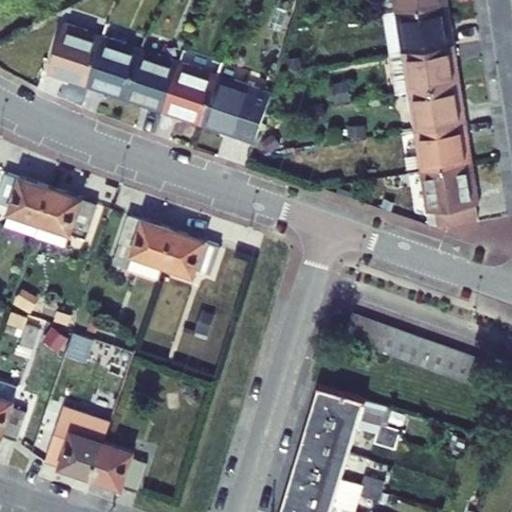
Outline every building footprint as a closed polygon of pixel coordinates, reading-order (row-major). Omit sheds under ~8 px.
[(381,0),(384,15),(444,6),(443,0),(381,0)] [(444,6),(448,29),(453,28),(449,5),(444,6)] [(384,15),(390,55),(455,44),(453,28),(448,29),(444,6),(384,15)] [(66,23),(49,73),(66,78),(67,74),(90,81),(104,40),(87,35),(89,30),(66,23)] [(89,30),(87,35),(104,40),(105,36),(89,30)] [(90,81),(88,86),(104,91),(105,86),(128,94),(142,53),(125,48),(127,43),(105,36),(104,40),(90,81)] [(127,43),(125,48),(142,53),(143,48),(127,43)] [(455,44),(390,55),(396,94),(409,92),(414,91),(456,85),(453,61),(458,61),(455,44)] [(142,53),(158,59),(159,54),(143,48),(142,53)] [(149,106),(164,112),(181,61),(159,54),(158,59),(142,53),(128,94),(150,102),(149,106)] [(181,61),(164,112),(180,117),(181,112),(204,120),(217,79),(201,73),(203,69),(181,61)] [(453,61),(456,85),(461,84),(458,61),(453,61)] [(203,69),(201,73),(217,79),(219,74),(203,69)] [(67,74),(66,78),(88,86),(90,81),(67,74)] [(219,74),(217,79),(234,84),(235,80),(219,74)] [(225,132),(255,143),(266,114),(274,93),(235,80),(234,84),(217,79),(204,120),(226,127),(225,132)] [(456,85),(460,108),(465,108),(461,84),(456,85)] [(414,91),(416,108),(411,109),(415,132),(468,124),(465,108),(460,108),(456,85),(414,91)] [(105,86),(104,91),(126,99),(128,94),(105,86)] [(128,94),(126,99),(149,106),(150,102),(128,94)] [(181,112),(180,117),(202,125),(204,120),(181,112)] [(204,120),(202,125),(225,132),(226,127),(204,120)] [(468,124),(415,132),(418,154),(424,154),(426,171),(469,164),(465,140),(470,140),(468,124)] [(465,140),(469,164),(474,163),(470,140),(465,140)] [(469,164),(472,187),(477,187),(474,163),(469,164)] [(469,164),(426,171),(429,187),(424,188),(427,212),(436,211),(439,226),(479,220),(476,204),(480,204),(477,187),(472,187),(469,164)] [(37,234),(53,186),(22,176),(22,177),(7,172),(0,192),(0,200),(12,205),(10,212),(11,212),(7,224),(37,234)] [(37,234),(37,235),(68,246),(72,233),(87,238),(99,203),(84,198),(84,197),(53,186),(37,234)] [(164,264),(177,228),(146,218),(145,219),(130,214),(113,263),(159,279),(164,264)] [(177,228),(164,264),(196,275),(198,268),(213,273),(222,245),(207,240),(208,239),(177,228)] [(352,313),(344,337),(356,341),(365,317),(352,313)] [(365,317),(356,341),(369,346),(377,322),(365,317)] [(369,346),(381,350),(389,326),(377,322),(369,346)] [(28,324),(21,345),(33,349),(40,328),(28,324)] [(381,350),(393,355),(402,330),(389,326),(381,350)] [(393,355),(405,359),(414,335),(402,330),(393,355)] [(405,359),(418,363),(426,339),(414,335),(405,359)] [(418,363),(430,368),(439,343),(426,339),(418,363)] [(430,368),(442,372),(451,348),(439,343),(430,368)] [(78,345),(74,357),(102,367),(106,354),(78,345)] [(442,372),(455,376),(463,352),(451,348),(442,372)] [(455,376),(467,380),(475,356),(463,352),(455,376)] [(467,380),(479,385),(488,361),(475,356),(467,380)] [(0,434),(3,436),(3,435),(19,440),(28,412),(13,407),(15,400),(19,385),(0,378),(0,434)] [(322,386),(314,413),(358,427),(366,399),(322,386)] [(366,399),(358,427),(378,433),(381,424),(387,405),(366,399)] [(314,413),(306,439),(350,453),(370,459),(375,442),(396,448),(398,439),(378,433),(358,427),(314,413)] [(381,424),(378,433),(398,439),(401,430),(381,424)] [(92,477),(104,441),(73,430),(71,437),(56,432),(46,460),(61,465),(61,466),(92,477)] [(298,465),(342,478),(350,453),(306,439),(298,465)] [(124,486),(139,491),(148,463),(133,458),(136,451),(104,441),(92,477),(123,487),(124,486)] [(298,465),(290,491),(334,504),(355,511),(360,494),(380,500),(383,491),(363,485),(342,478),(298,465)] [(386,481),(366,476),(363,485),(383,491),(386,481)] [(284,511),(332,511),(334,504),(290,491),(284,511)]
